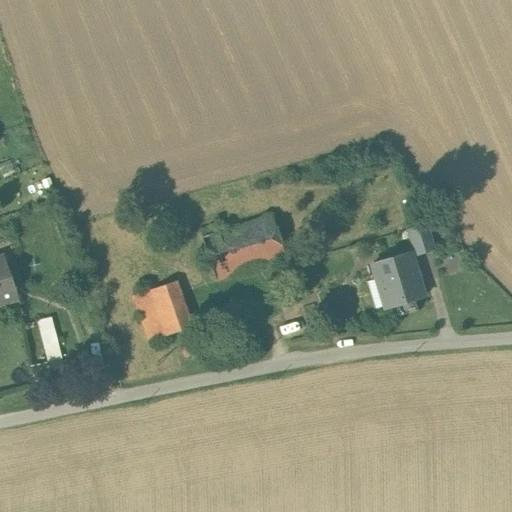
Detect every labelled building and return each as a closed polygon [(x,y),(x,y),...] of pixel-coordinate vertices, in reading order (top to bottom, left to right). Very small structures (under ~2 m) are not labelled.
[(270,215),(242,224),(256,267),(284,258),(270,215)] [(242,224),(200,238),(214,280),(256,267),(242,224)] [(431,250),(424,225),(407,230),(415,255),(431,250)] [(408,253),(371,265),(385,308),(422,297),(408,253)] [(3,255),(0,255),(0,305),(17,300),(3,255)] [(174,282),(132,296),(148,341),(190,327),(174,282)] [(49,361),(62,357),(52,315),(38,319),(49,361)]
